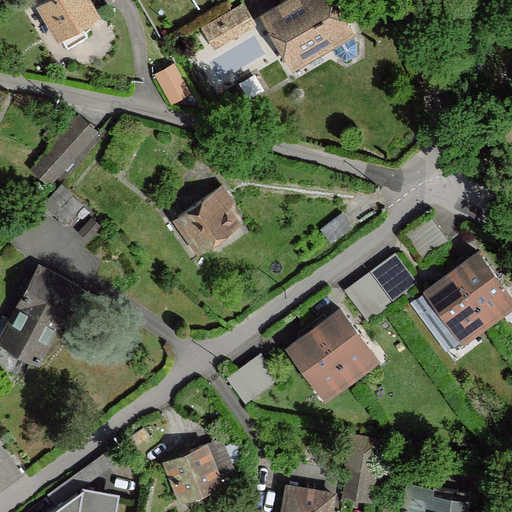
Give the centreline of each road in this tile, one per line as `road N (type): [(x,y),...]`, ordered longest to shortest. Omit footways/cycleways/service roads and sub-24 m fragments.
road 1 (residential): [(0,507),(429,191)]
road 2 (residential): [(429,191),(145,109),(0,80)]
road 3 (residential): [(407,0),(443,138),(429,191)]
road 4 (unknown): [(36,262),(145,322),(193,371)]
